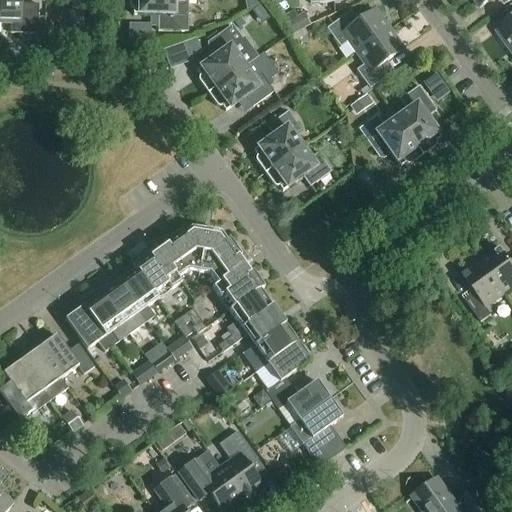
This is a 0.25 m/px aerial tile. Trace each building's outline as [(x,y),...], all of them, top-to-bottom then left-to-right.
[(0,0),(0,23),(10,23),(9,36),(37,36),(38,12),(21,11),(20,0),(0,0)] [(130,10),(133,11),(133,17),(157,17),(157,34),(187,34),(187,7),(186,7),(186,0),(129,0),(129,7),(130,10)] [(511,0),(471,0),(479,10),(493,0),(503,0),(507,5),(511,1),(511,0)] [(510,54),(511,52),(511,6),(510,8),(511,11),(511,22),(496,34),(510,54)] [(347,44),(355,55),(388,32),(374,12),(353,27),(345,17),(326,31),(339,49),(347,44)] [(303,15),(285,24),(291,36),(309,27),(303,15)] [(199,78),(198,81),(198,83),(204,92),(207,96),(257,60),(244,42),(242,44),(231,28),(206,46),(216,59),(196,73),(199,78)] [(355,72),(369,91),(389,77),(381,67),(403,52),(388,32),(355,55),(363,67),(355,72)] [(187,44),(183,46),(187,54),(192,51),(187,44)] [(29,51),(29,67),(40,68),(40,51),(29,51)] [(273,94),(266,84),(276,77),(276,74),(263,56),(257,60),(207,96),(209,99),(216,108),(218,109),(221,109),(224,114),(244,99),(252,109),(273,94)] [(423,86),(431,97),(443,89),(435,77),(423,86)] [(407,113),(396,122),(422,158),(425,155),(434,149),(435,147),(435,144),(440,140),(425,120),(435,113),(418,89),(399,102),(407,113)] [(366,96),(350,109),(357,118),(373,106),(366,96)] [(255,164),(262,172),(261,172),(264,176),(300,150),(292,138),(300,132),(287,114),(266,129),(273,139),(253,154),(256,158),(255,161),(255,164)] [(399,169),(404,166),(407,167),(409,167),(418,160),(422,158),(396,122),(384,130),(376,118),(357,132),(375,156),(385,149),(399,169)] [(273,188),(275,189),(278,189),(282,194),(302,179),(309,189),(330,174),(317,156),(309,161),(300,150),(264,176),(266,179),(267,179),(273,188)] [(262,291),(263,290),(228,241),(227,242),(228,242),(226,244),(220,235),(190,231),(182,236),(180,235),(181,234),(180,233),(131,268),(132,269),(135,272),(157,302),(181,285),(177,280),(187,273),(209,277),(216,286),(211,290),(235,324),(226,331),(228,334),(231,339),(223,344),(217,348),(222,355),(257,330),(253,324),(272,310),(259,293),(262,290),(262,291)] [(484,263),(481,264),(504,296),(511,289),(511,266),(501,251),(491,257),(490,255),(482,261),(484,263)] [(504,296),(481,264),(479,266),(477,264),(470,270),(471,272),(462,278),(474,295),(464,303),(480,325),(491,317),(485,309),(504,296)] [(135,272),(117,284),(146,324),(153,319),(146,309),(157,302),(135,272)] [(117,284),(100,297),(122,327),(132,320),(139,330),(146,324),(117,284)] [(100,297),(82,309),(111,349),(118,344),(111,335),(122,327),(100,297)] [(104,355),(111,349),(82,309),(64,322),(86,353),(97,345),(104,355)] [(173,325),(184,341),(190,336),(184,327),(190,323),(194,329),(191,331),(195,337),(205,330),(192,312),(173,325)] [(296,345),(284,327),(243,356),(249,363),(258,356),(266,367),(296,345)] [(228,334),(220,340),(223,344),(231,339),(228,334)] [(200,336),(192,341),(199,351),(207,345),(200,336)] [(56,338),(38,351),(60,381),(77,369),(83,377),(93,370),(77,347),(67,354),(56,338)] [(168,353),(177,366),(192,354),(183,342),(168,353)] [(264,394),(271,403),(290,389),(284,380),(309,363),(296,345),(266,367),(278,384),(264,394)] [(67,391),(60,381),(38,351),(20,363),(49,403),(59,396),(67,391)] [(151,367),(157,375),(173,363),(168,356),(151,367)] [(2,376),(9,386),(0,392),(0,397),(18,423),(30,415),(31,417),(49,404),(49,403),(20,363),(2,376)] [(130,377),(139,389),(156,378),(148,365),(130,377)] [(218,374),(205,383),(210,389),(217,399),(218,401),(230,392),(218,374)] [(122,381),(112,389),(121,401),(132,394),(122,381)] [(286,406),(298,423),(329,401),(316,383),(296,397),(290,389),(271,403),(277,412),(286,406)] [(336,438),(329,443),(322,433),(341,420),(329,401),(298,423),(288,430),(300,447),(302,446),(310,457),(317,467),(343,448),(336,438)] [(71,412),(60,420),(72,436),(83,429),(71,412)] [(229,463),(219,470),(241,501),(260,487),(246,468),(256,461),(237,434),(218,447),(229,463)] [(173,445),(166,435),(154,443),(162,453),(173,445)] [(208,495),(219,511),(225,511),(241,501),(219,470),(207,455),(178,476),(198,503),(208,495)] [(154,467),(161,477),(169,472),(162,461),(154,467)] [(286,471),(276,478),(285,491),(295,484),(286,471)] [(173,480),(154,493),(165,509),(160,511),(184,511),(192,507),(173,480)] [(412,499),(420,511),(456,511),(435,482),(412,499)] [(487,511),(472,490),(456,501),(464,511),(487,511)] [(88,492),(76,500),(84,511),(88,511),(97,506),(88,492)] [(0,495),(0,511),(7,511),(13,506),(0,495)]
